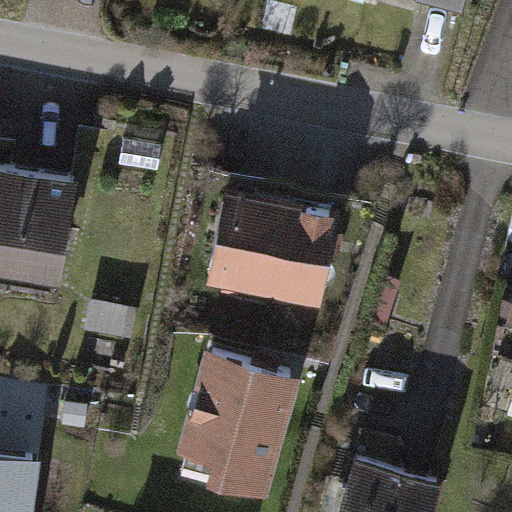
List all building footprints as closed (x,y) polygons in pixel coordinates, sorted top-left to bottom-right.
[(77,175),(0,162),(0,262),(61,272),(77,175)] [(338,208),(227,187),(209,280),(321,301),(338,208)] [(301,368),(206,343),(178,447),(186,449),(180,470),(267,494),(301,368)] [(31,511),(38,459),(0,454),(0,511),(31,511)] [(433,511),(442,478),(354,455),(339,511),(433,511)]
